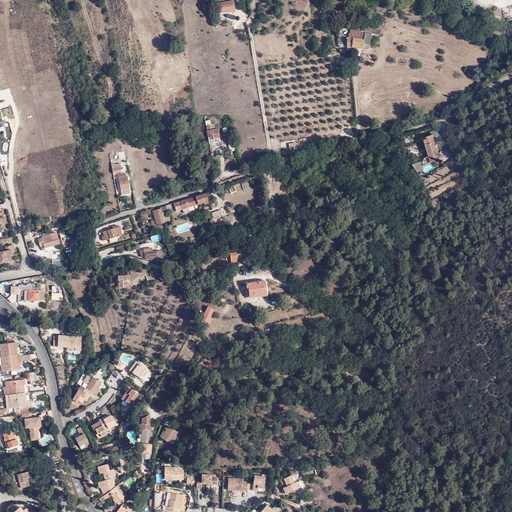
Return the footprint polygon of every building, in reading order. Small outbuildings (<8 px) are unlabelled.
[(218,3),(218,4),(219,14),(231,11),(235,11),(233,1),(223,3),(218,3)] [(352,47),(356,48),(358,39),(360,29),(351,27),(350,33),(349,33),(349,38),(347,38),(347,44),(347,47),(351,48),(352,47)] [(381,34),(382,31),(366,28),(364,36),(371,37),(372,33),(381,34)] [(364,36),(362,49),(368,50),(371,37),(364,36)] [(207,131),(216,129),(215,124),(210,125),(209,120),(205,121),(207,131)] [(208,140),(214,139),(220,138),(218,129),(216,129),(207,131),(206,131),(208,140)] [(423,140),(427,153),(436,150),(433,140),(437,137),(439,136),(440,135),(440,134),(439,134),(438,133),(438,132),(436,129),(430,133),(431,135),(425,137),(426,140),(423,140)] [(438,154),(428,157),(430,163),(439,159),(438,154)] [(111,165),(113,174),(121,172),(121,170),(123,169),(122,167),(121,167),(120,163),(111,165)] [(125,173),(118,175),(122,195),(131,194),(127,176),(126,176),(125,173)] [(205,205),(209,204),(206,193),(174,203),(176,211),(182,209),(184,213),(191,211),(189,207),(204,202),(205,205)] [(156,225),(164,223),(160,209),(153,211),(156,225)] [(221,220),(220,217),(223,215),(220,209),(211,212),(215,222),(221,220)] [(120,227),(102,232),(104,236),(102,237),(103,241),(122,235),(120,227)] [(43,246),(44,248),(59,244),(57,236),(43,240),(42,238),(38,239),(40,247),(43,246)] [(5,251),(0,252),(0,263),(7,262),(11,261),(10,256),(13,256),(12,253),(11,253),(11,250),(13,250),(12,246),(4,247),(5,251)] [(144,250),(139,251),(140,254),(141,254),(141,257),(145,258),(145,259),(150,259),(151,260),(157,259),(157,263),(162,262),(161,251),(153,252),(152,249),(144,250)] [(123,285),(130,284),(130,275),(118,276),(119,288),(123,287),(123,285)] [(255,294),(266,293),(265,281),(246,284),(247,289),(248,289),(249,296),(255,295),(255,294)] [(28,297),(28,300),(44,301),(44,290),(24,290),(24,297),(28,297)] [(207,323),(210,318),(214,310),(208,306),(201,319),(202,320),(201,322),(204,324),(205,322),(207,323)] [(81,351),(81,335),(53,334),(53,346),(68,346),(68,351),(81,351)] [(0,358),(18,356),(17,349),(18,348),(18,342),(0,344),(0,358)] [(29,354),(18,356),(0,358),(2,372),(21,369),(20,364),(22,364),(22,361),(37,359),(36,355),(29,355),(29,354)] [(149,371),(136,361),(129,370),(143,380),(149,371)] [(35,382),(34,373),(27,373),(27,378),(30,378),(30,382),(35,382)] [(84,381),(81,386),(92,392),(97,395),(100,389),(99,388),(102,382),(93,377),(88,384),(87,383),(90,378),(87,376),(83,381),(84,381)] [(28,408),(29,407),(32,407),(31,400),(26,401),(25,393),(26,393),(25,379),(5,382),(6,387),(3,388),(4,395),(5,395),(9,395),(10,403),(6,404),(7,409),(15,408),(16,414),(19,414),(19,407),(20,407),(27,406),(28,408)] [(81,386),(81,385),(72,400),(77,403),(78,401),(82,404),(84,400),(88,394),(90,396),(92,392),(81,386)] [(121,399),(130,405),(138,394),(129,388),(121,399)] [(29,428),(30,431),(37,430),(37,429),(34,427),(39,426),(41,426),(40,417),(32,418),(31,412),(22,413),(23,420),(24,420),(25,428),(29,428)] [(100,421),(105,429),(108,428),(109,429),(116,425),(111,415),(109,416),(103,420),(102,418),(99,420),(100,421)] [(101,437),(107,434),(105,429),(100,421),(91,426),(94,431),(95,430),(98,435),(100,434),(101,437)] [(151,424),(150,424),(142,424),(141,424),(141,429),(141,443),(142,444),(142,454),(151,454),(152,439),(151,439),(151,433),(152,434),(152,430),(151,430),(151,424)] [(178,432),(168,426),(166,430),(161,438),(171,444),(178,432)] [(79,447),(88,442),(89,442),(80,427),(77,429),(80,436),(75,439),(79,447)] [(37,430),(30,431),(31,440),(39,439),(37,430)] [(3,434),(6,443),(5,443),(7,449),(18,445),(16,439),(15,440),(11,431),(3,434)] [(104,491),(105,495),(115,487),(114,484),(115,484),(113,478),(111,470),(109,471),(107,464),(97,467),(99,474),(103,473),(104,472),(106,480),(105,480),(98,482),(99,488),(101,488),(102,492),(104,491)] [(174,477),(174,480),(184,480),(184,470),(174,470),(175,467),(165,467),(164,477),(174,477)] [(22,483),(19,483),(21,488),(30,486),(28,481),(32,480),(30,471),(19,474),(22,483)] [(198,479),(198,485),(198,488),(203,488),(203,483),(212,483),(212,484),(218,484),(218,478),(212,478),(212,475),(203,474),(203,479),(198,479)] [(196,485),(197,476),(191,476),(191,475),(187,475),(187,484),(191,484),(191,485),(196,485)] [(264,492),(267,477),(256,475),(253,490),(253,494),(257,495),(258,491),(264,492)] [(292,475),(284,479),(280,480),(284,487),(283,488),(285,494),(300,488),(298,481),(295,482),(292,475)] [(132,477),(124,483),(127,487),(135,482),(132,477)] [(243,491),(248,491),(249,482),(244,482),(244,478),(229,478),(229,490),(238,490),(238,489),(243,489),(243,491)] [(115,487),(105,495),(104,496),(103,496),(105,500),(111,495),(113,494),(119,502),(117,503),(120,507),(123,503),(125,501),(123,499),(126,497),(121,491),(123,490),(118,485),(115,487)] [(163,509),(174,511),(177,511),(178,509),(180,509),(181,505),(181,502),(183,495),(171,493),(168,492),(165,506),(163,505),(163,509)] [(134,511),(123,503),(120,507),(116,511),(134,511)]
